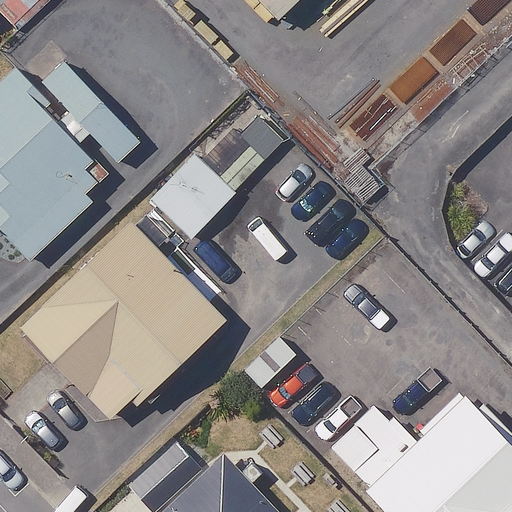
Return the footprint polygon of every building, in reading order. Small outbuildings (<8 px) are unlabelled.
[(0,0),(0,40),(43,0),(0,0)] [(292,0),(176,0),(231,58),(292,0)] [(0,120),(0,277),(99,185),(20,101),(0,120)] [(225,195),(187,155),(112,225),(150,265),(225,195)] [(175,343),(87,250),(0,331),(0,370),(69,443),(175,343)] [(362,474),(330,439),(279,486),(303,511),(497,511),(415,424),(362,474)] [(233,511),(206,483),(175,511),(233,511)]
